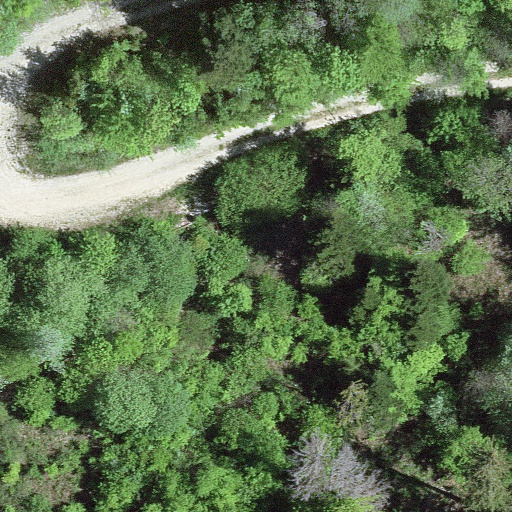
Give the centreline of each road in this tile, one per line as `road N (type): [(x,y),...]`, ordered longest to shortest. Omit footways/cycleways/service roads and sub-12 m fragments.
road 1 (track): [(0,210),(107,189),(304,118),(461,85),(511,83)]
road 2 (track): [(158,0),(57,43),(0,116)]
